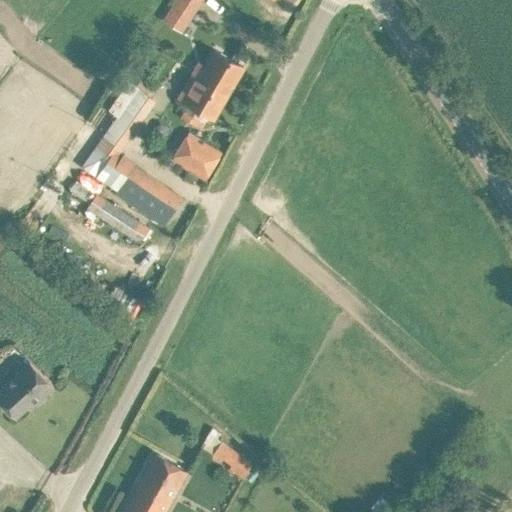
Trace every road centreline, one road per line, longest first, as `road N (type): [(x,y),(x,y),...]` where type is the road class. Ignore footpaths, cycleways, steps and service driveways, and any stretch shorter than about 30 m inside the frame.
road 1 (unclassified): [(71,511),(332,0)]
road 2 (unclassified): [(511,201),(378,0)]
